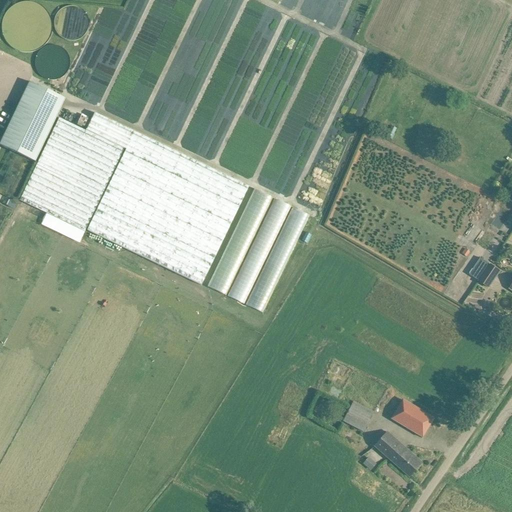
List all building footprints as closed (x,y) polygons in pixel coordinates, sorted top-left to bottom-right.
[(0,145),(35,162),(64,100),(28,83),(0,143),(0,145)] [(95,114),(86,132),(59,119),(20,200),(201,286),(248,188),(95,114)] [(278,194),(239,293),(241,294),(240,296),(254,301),(294,201),(278,194)] [(11,201),(8,206),(14,209),(16,204),(11,201)] [(271,309),(312,209),(296,203),(255,303),(271,309)] [(254,224),(249,222),(219,286),(230,291),(253,241),(248,238),(254,224)] [(500,272),(480,259),(470,275),(489,288),(500,272)] [(434,419),(402,400),(394,414),(400,417),(397,422),(423,438),(434,419)] [(353,402),(343,421),(363,433),(374,413),(353,402)] [(421,463),(414,456),(387,432),(374,446),(409,477),(421,463)] [(378,467),(382,462),(373,454),(369,460),(378,467)] [(375,465),(362,457),(358,465),(371,472),(375,465)]
